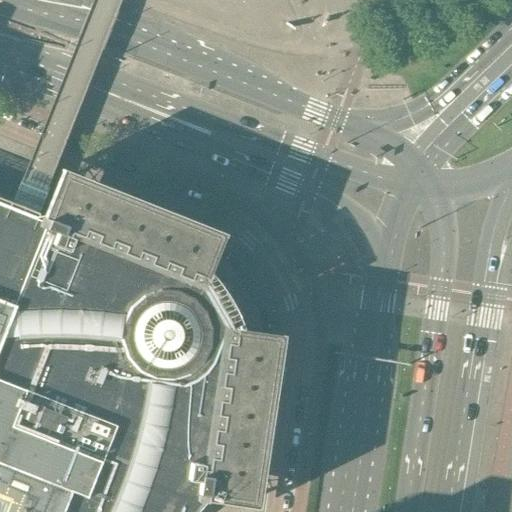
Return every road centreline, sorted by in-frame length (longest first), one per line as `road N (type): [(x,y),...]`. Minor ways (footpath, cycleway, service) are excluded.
road 1 (residential): [(271,511),(293,344),(285,302),(257,243),(231,218),(0,124)]
road 2 (primary): [(43,71),(88,104),(323,200),(366,232),(385,268)]
road 3 (primary): [(43,71),(99,80),(413,194)]
road 4 (primary): [(450,511),(488,261),(511,187)]
road 5 (primary): [(411,511),(441,290),(444,233),(433,195)]
road 6 (primary): [(352,124),(92,24)]
road 7 (primary): [(385,268),(347,511)]
road 8 (primary): [(474,88),(352,124)]
